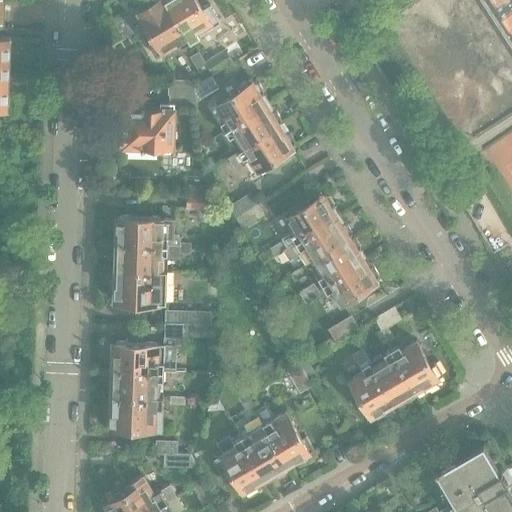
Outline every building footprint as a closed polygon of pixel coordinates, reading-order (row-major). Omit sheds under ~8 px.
[(193,40),(167,0),(157,0),(139,12),(156,39),(149,43),(158,57),(181,43),(183,46),(193,40)] [(219,19),(210,5),(204,9),(197,0),(167,0),(193,40),(203,34),(200,30),(219,19)] [(0,72),(9,73),(11,37),(0,36),(0,72)] [(232,63),(225,51),(206,62),(214,74),(232,63)] [(0,111),(8,111),(9,87),(9,73),(0,72),(0,111)] [(219,88),(212,76),(193,88),(196,102),(219,88)] [(225,130),(269,102),(264,94),(265,91),(259,83),(257,82),(256,81),(253,82),(251,78),(235,88),(238,92),(215,106),(220,113),(222,116),(217,118),(225,130)] [(174,148),(175,113),(175,105),(196,105),(196,102),(193,88),(188,80),(170,79),(169,94),(170,94),(170,103),(161,103),(161,108),(125,107),(124,130),(120,130),(119,145),(124,145),(124,146),(126,146),(126,151),(143,152),(143,149),(146,149),(146,147),(174,148)] [(239,152),(282,123),(282,122),(282,120),(277,112),(275,111),(269,102),(225,130),(231,139),(235,136),(242,148),(238,150),(239,152)] [(294,147),(296,145),(295,144),(296,141),(291,133),(288,132),(282,123),(239,152),(233,155),(240,167),(247,162),(246,161),(249,159),(256,170),(278,156),(281,161),(297,151),(294,147)] [(209,195),(209,186),(191,186),(191,195),(209,195)] [(296,243),(340,214),(334,206),(335,203),(330,195),(327,195),(326,193),(324,194),(321,190),(305,200),(307,203),(285,217),(293,228),(292,229),(294,231),(291,233),(281,239),(283,241),(270,249),(275,257),(284,251),(296,243)] [(236,216),(258,202),(252,191),(229,206),(236,216)] [(209,195),(191,195),(186,194),(186,209),(213,210),(213,195),(209,195)] [(244,229),(266,215),(258,202),(236,216),(244,229)] [(313,261),(353,236),(352,235),(353,232),(348,224),(345,223),(340,214),(296,243),(284,251),(290,260),(306,249),(313,261)] [(175,234),(175,219),(161,219),(160,216),(150,216),(148,218),(133,217),(131,215),(122,215),(120,217),(117,217),(116,244),(191,246),(191,243),(181,243),(181,238),(178,235),(175,234)] [(323,285),(367,257),(361,249),(362,246),(357,238),(354,237),(353,236),(313,261),(320,271),(316,274),(323,285)] [(181,258),(181,253),(191,253),(191,246),(116,244),(115,269),(163,271),(163,258),(168,258),(168,257),(181,258)] [(381,284),(378,280),(380,279),(379,277),(380,275),(375,266),(372,266),(367,257),(323,285),(329,295),(333,292),(341,304),(364,289),(367,293),(381,284)] [(167,304),(168,273),(163,273),(163,271),(115,269),(114,301),(167,304)] [(303,298),(318,289),(314,284),(299,293),(303,298)] [(306,303),(321,293),(318,289),(303,298),(306,303)] [(387,327),(401,319),(395,307),(376,318),(382,329),(380,330),(388,342),(394,338),(387,327)] [(165,322),(165,323),(184,324),(187,324),(212,325),(212,312),(211,312),(166,310),(165,322)] [(337,342),(360,328),(352,315),(330,328),(337,342)] [(388,342),(380,330),(375,333),(382,345),(388,342)] [(443,375),(435,361),(431,364),(417,340),(406,346),(403,342),(392,348),(418,392),(426,388),(429,388),(437,383),(438,381),(440,380),(439,377),(443,375)] [(161,362),(162,344),(157,344),(156,342),(146,342),(144,344),(129,343),(127,341),(117,341),(115,343),(113,343),(112,370),(165,372),(165,362),(161,362)] [(396,405),(373,365),(374,364),(372,360),(370,361),(363,348),(352,355),(361,369),(362,368),(363,371),(351,378),(365,402),(361,404),(368,418),(373,416),(374,418),(375,417),(378,418),(386,413),(387,410),(396,405)] [(418,392),(392,348),(382,354),(385,358),(374,364),(373,365),(396,405),(397,404),(400,405),(408,400),(409,398),(418,392)] [(312,387),(299,365),(298,364),(287,370),(300,394),(312,387)] [(160,397),(161,381),(164,381),(165,372),(112,370),(111,394),(160,397)] [(164,430),(165,407),(163,407),(164,397),(160,397),(111,394),(110,427),(113,427),(115,429),(124,429),(126,427),(142,428),(144,430),(153,430),(164,430)] [(303,438),(289,414),(287,410),(274,417),(266,404),(256,410),(264,424),(289,467),(298,462),(301,463),(309,458),(310,455),(312,454),(310,452),(315,450),(307,436),(303,438)] [(289,467),(264,424),(252,431),(241,419),(240,420),(237,414),(236,414),(235,413),(231,415),(241,434),(268,480),(277,475),(279,476),(288,471),(288,468),(289,467)] [(268,480),(241,434),(232,439),(230,435),(216,443),(236,477),(232,479),(240,493),(244,491),(246,493),(247,492),(250,493),(258,488),(259,485),(268,480)] [(178,452),(178,441),(157,440),(156,451),(178,452)] [(447,511),(504,479),(484,445),(457,461),(456,461),(437,472),(455,502),(439,511),(438,511),(436,508),(428,511),(447,511)] [(197,466),(191,454),(178,454),(178,452),(156,451),(156,454),(165,454),(164,467),(194,468),(197,466)] [(149,511),(169,501),(163,491),(156,494),(145,475),(126,486),(124,482),(112,489),(118,498),(107,504),(109,507),(109,511),(149,511)] [(216,499),(204,477),(193,483),(195,486),(205,505),(216,499)] [(511,511),(511,494),(507,487),(508,486),(504,479),(447,511),(511,511)] [(175,511),(169,501),(149,511),(175,511)]
